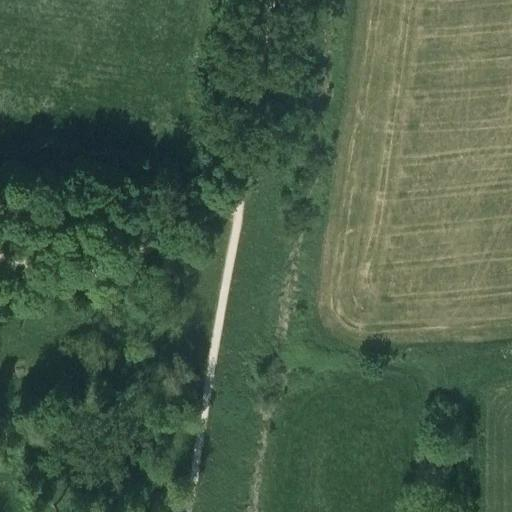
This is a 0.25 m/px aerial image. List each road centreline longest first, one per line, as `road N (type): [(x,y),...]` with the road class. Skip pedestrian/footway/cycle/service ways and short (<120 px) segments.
road 1 (track): [(239,199),(187,511)]
road 2 (track): [(239,199),(88,274),(57,275),(0,258)]
road 3 (track): [(270,0),(239,199)]
